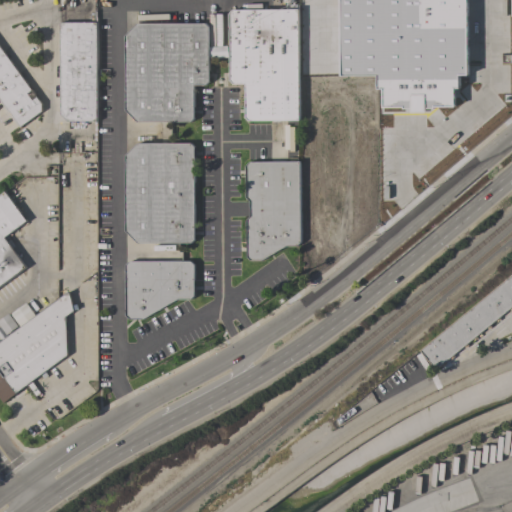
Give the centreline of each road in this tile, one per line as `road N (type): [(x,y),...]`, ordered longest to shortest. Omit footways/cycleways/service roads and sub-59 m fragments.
road 1 (primary): [(511,134),(312,303),(110,423)]
road 2 (primary): [(248,379),(343,316),(399,266)]
road 3 (primary): [(44,498),(163,423)]
